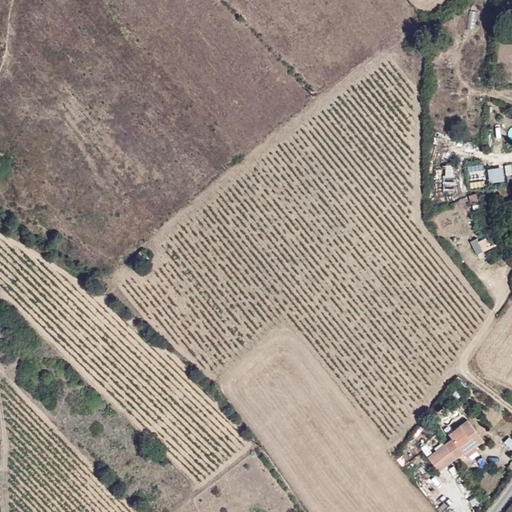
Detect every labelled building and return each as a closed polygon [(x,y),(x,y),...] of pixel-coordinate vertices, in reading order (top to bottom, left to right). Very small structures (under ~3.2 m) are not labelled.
[(443,164),(445,186),(455,185),(453,163),(443,164)] [(480,163),(466,165),(469,180),(483,177),(480,163)] [(487,167),(488,183),(504,181),(503,166),(487,167)] [(483,179),(470,181),(471,188),(484,185),(483,179)] [(478,241),(483,251),(491,247),(485,237),(478,241)] [(476,254),(483,251),(478,241),(476,238),(470,241),(476,254)] [(487,443),(470,419),(449,434),(451,438),(428,455),(439,470),(474,445),(478,450),(487,443)]
